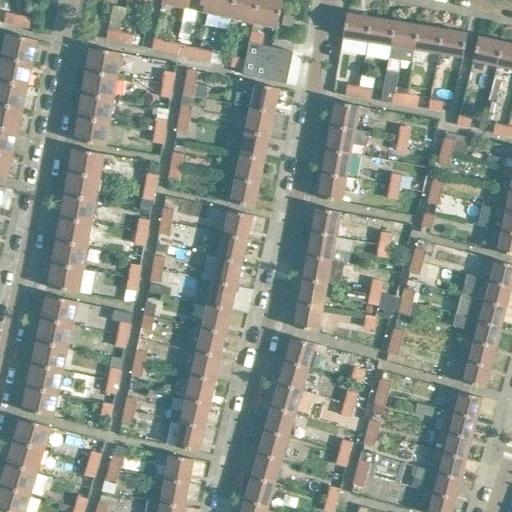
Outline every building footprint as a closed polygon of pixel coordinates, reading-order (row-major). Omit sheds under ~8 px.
[(207,13),(209,0),(185,0),(184,8),(207,13)] [(230,18),(234,0),(209,0),(207,13),(204,25),(227,30),(230,18)] [(253,23),(257,0),(234,0),(230,18),(253,23)] [(276,28),(282,0),(257,0),(253,23),(276,28)] [(16,24),(18,14),(6,11),(4,22),(16,24)] [(30,16),(18,14),(16,24),(28,27),(30,16)] [(366,41),(370,18),(346,14),(342,38),(366,41)] [(281,25),(292,27),(293,17),(283,15),(281,25)] [(390,45),(393,21),(370,18),(366,41),(390,45)] [(412,61),(417,25),(393,21),(390,45),(388,57),(412,61)] [(437,54),(441,29),(417,25),(412,61),(436,65),(437,54)] [(118,40),(120,31),(109,28),(106,38),(118,40)] [(462,57),(466,33),(441,29),(437,54),(462,57)] [(271,48),(273,40),(274,35),(252,30),(249,43),(271,48)] [(133,33),(120,31),(118,40),(131,43),(133,33)] [(32,63),(37,41),(37,40),(6,33),(1,56),(32,63)] [(496,66),(501,42),(478,37),(473,60),(496,66)] [(174,53),(177,43),(154,38),(152,48),(174,53)] [(511,69),(511,44),(501,42),(496,66),(511,69)] [(197,58),(199,48),(177,43),(174,53),(197,58)] [(292,52),(271,48),(249,43),(245,59),(243,68),(242,74),(286,84),(292,52)] [(117,76),(121,53),(90,47),(85,71),(117,76)] [(212,51),(199,48),(197,58),(210,61),(212,51)] [(0,80),(27,86),(32,63),(1,56),(0,60),(0,80)] [(243,68),(245,59),(233,56),(231,66),(243,68)] [(399,69),(386,67),(381,100),(404,104),(406,94),(395,92),(399,69)] [(193,96),(197,71),(187,69),(183,94),(193,96)] [(113,100),(117,76),(85,71),(82,94),(113,100)] [(164,71),(162,84),(172,85),(175,73),(164,71)] [(0,103),(22,109),(27,86),(0,80),(0,103)] [(170,98),(172,85),(162,84),(160,96),(170,98)] [(273,113),(279,89),(255,84),(253,95),(243,93),(241,104),(250,107),(250,108),(273,113)] [(357,96),(359,86),(347,84),(345,94),(357,96)] [(371,88),(359,86),(357,96),(369,98),(371,88)] [(109,122),(113,100),(82,94),(78,117),(109,122)] [(418,96),(406,94),(404,104),(416,106),(418,96)] [(440,111),(442,100),(430,98),(428,109),(440,111)] [(355,130),(359,106),(335,102),(330,126),(355,130)] [(387,113),(414,119),(417,108),(389,102),(387,113)] [(0,127),(16,131),(22,109),(0,103),(0,127)] [(191,107),(181,105),(178,118),(189,120),(191,107)] [(268,136),(273,113),(250,108),(245,131),(268,136)] [(105,146),(109,122),(78,117),(74,141),(105,146)] [(474,119),(463,117),(462,117),(460,127),(472,129),(474,119)] [(167,120),(166,120),(156,118),(154,130),(164,132),(167,120)] [(187,132),(189,120),(178,118),(176,130),(187,132)] [(507,136),(509,127),(497,125),(495,134),(507,136)] [(351,144),(366,147),(368,133),(355,130),(330,126),(326,150),(350,154),(351,144)] [(400,126),(398,138),(408,140),(410,128),(400,126)] [(0,150),(11,153),(16,131),(0,127),(0,150)] [(162,143),(164,132),(154,130),(152,142),(162,143)] [(263,160),(268,136),(245,131),(240,155),(263,160)] [(405,153),(408,140),(398,138),(395,151),(405,153)] [(454,141),(444,139),(441,150),(451,153),(454,141)] [(100,177),(104,154),(73,149),(68,172),(100,177)] [(0,176),(6,178),(11,153),(0,150),(0,176)] [(345,178),(350,154),(326,150),(322,174),(345,178)] [(447,165),(451,153),(441,150),(437,163),(447,165)] [(182,154),(173,153),(170,166),(180,168),(182,154)] [(431,169),(433,157),(410,153),(408,165),(431,169)] [(258,184),(263,160),(240,155),(235,179),(258,184)] [(178,179),(180,168),(170,166),(168,178),(178,179)] [(511,190),(511,169),(504,168),(502,177),(511,179),(510,190),(511,190)] [(95,200),(100,177),(68,172),(64,194),(95,200)] [(154,186),(157,174),(146,173),(144,185),(154,186)] [(358,195),(360,181),(345,178),(322,174),(317,198),(341,202),(343,192),(358,195)] [(391,175),(389,186),(398,188),(401,176),(391,175)] [(254,207),(258,184),(235,179),(230,202),(254,207)] [(443,182),(434,179),(431,192),(440,194),(443,182)] [(150,210),(154,186),(144,185),(140,208),(150,210)] [(396,200),(398,188),(389,186),(386,199),(396,200)] [(511,211),(511,190),(510,190),(500,188),(498,198),(508,200),(506,210),(511,211)] [(437,207),(440,194),(431,192),(427,204),(437,207)] [(91,223),(95,200),(64,194),(60,218),(91,223)] [(335,236),(339,212),(315,207),(311,231),(335,236)] [(146,232),(150,210),(140,208),(136,231),(146,232)] [(173,210),(163,208),(161,221),(171,223),(173,210)] [(511,211),(506,210),(496,208),(492,229),(511,233),(511,211)] [(247,240),(252,216),(228,210),(223,234),(247,240)] [(431,228),(434,217),(424,214),(421,226),(431,228)] [(87,246),(91,223),(60,218),(56,240),(87,246)] [(169,235),(171,223),(161,221),(159,233),(169,235)] [(511,255),(511,233),(492,229),(490,239),(500,240),(497,252),(511,255)] [(142,256),(146,232),(136,231),(132,254),(142,256)] [(351,251),(353,239),(335,236),(311,231),(307,255),(331,260),(333,248),(351,251)] [(381,231),(379,243),(390,245),(392,233),(381,231)] [(247,240),(223,234),(212,232),(207,255),(241,263),(247,240)] [(83,269),(87,246),(56,240),(52,264),(83,269)] [(387,257),(390,245),(379,243),(376,255),(387,257)] [(425,251),(415,249),(412,261),(422,264),(425,251)] [(236,287),(241,263),(207,255),(202,277),(213,279),(212,281),(236,287)] [(340,285),(344,262),(331,260),(307,255),(302,279),(326,283),(340,285)] [(165,258),(154,256),(152,268),(163,271),(165,258)] [(511,286),(511,282),(511,265),(485,258),(483,268),(493,270),(490,281),(511,286)] [(419,275),(422,264),(412,261),(409,273),(419,275)] [(79,292),(83,269),(52,264),(48,287),(79,292)] [(141,267),(140,266),(130,265),(128,277),(138,279),(141,267)] [(161,282),(163,271),(152,268),(150,281),(161,282)] [(506,307),(511,286),(490,281),(465,274),(462,284),(477,288),(475,298),(506,307)] [(136,291),(138,279),(128,277),(126,289),(136,291)] [(322,307),(326,283),(302,279),(298,303),(322,307)] [(372,279),(370,291),(380,293),(382,281),(372,279)] [(231,310),(236,287),(212,281),(207,304),(231,310)] [(404,290),(401,302),(411,304),(414,292),(404,290)] [(378,305),(380,293),(370,291),(368,303),(378,305)] [(72,325),(77,301),(46,295),(41,318),(72,325)] [(500,327),(506,307),(475,298),(462,295),(457,315),(500,327)] [(408,316),(411,304),(401,302),(398,313),(408,316)] [(157,305),(146,303),(144,315),(154,318),(157,305)] [(317,331),(322,307),(298,303),(294,327),(317,331)] [(345,303),(343,312),(358,316),(361,307),(345,303)] [(225,333),(231,310),(207,304),(202,328),(225,333)] [(132,313),(114,309),(112,321),(120,322),(117,334),(127,336),(132,313)] [(152,330),(154,318),(144,315),(141,328),(152,330)] [(373,329),(375,317),(366,315),(363,327),(373,329)] [(495,347),(500,327),(457,315),(454,325),(467,328),(464,339),(495,347)] [(68,347),(72,325),(41,318),(36,341),(68,347)] [(220,357),(225,333),(202,328),(196,351),(220,357)] [(404,332),(394,330),(391,341),(400,344),(404,332)] [(125,348),(127,336),(117,334),(115,346),(125,348)] [(308,368),(315,344),(291,337),(285,360),(308,368)] [(490,367),(495,347),(464,339),(461,348),(471,351),(468,361),(490,367)] [(63,370),(68,347),(36,341),(32,363),(63,370)] [(397,356),(400,344),(391,341),(387,354),(397,356)] [(147,352),(136,350),(134,363),(144,365),(147,352)] [(215,380),(217,369),(220,357),(196,351),(191,375),(215,380)] [(401,355),(400,362),(431,367),(432,361),(401,355)] [(484,388),(489,369),(490,367),(468,361),(458,359),(456,368),(466,371),(463,383),(484,388)] [(301,391),(308,369),(308,368),(285,360),(278,384),(301,391)] [(58,393),(63,370),(32,363),(27,387),(58,393)] [(142,378),(144,365),(134,363),(131,375),(142,378)] [(364,369),(362,369),(354,367),(351,379),(360,382),(364,369)] [(118,381),(120,370),(111,368),(108,380),(118,381)] [(210,403),(215,380),(191,375),(186,398),(210,403)] [(115,394),(118,381),(108,380),(105,392),(115,394)] [(391,382),(381,380),(378,392),(388,395),(391,382)] [(295,414),(301,391),(278,384),(271,407),(295,414)] [(53,416),(58,393),(27,387),(22,410),(53,416)] [(348,390),(344,402),(354,404),(357,393),(348,390)] [(476,418),(481,398),(451,390),(445,410),(476,418)] [(385,406),(388,395),(378,392),(375,404),(385,406)] [(138,399),(127,397),(125,409),(135,411),(138,399)] [(204,428),(210,403),(186,398),(180,422),(204,428)] [(113,404),(103,402),(101,414),(110,416),(111,416),(113,404)] [(350,417),(354,404),(344,402),(341,414),(350,417)] [(288,437),(295,414),(271,407),(265,430),(288,437)] [(132,424),(135,411),(125,409),(122,422),(132,424)] [(471,438),(476,418),(445,410),(440,430),(471,438)] [(43,450),(50,427),(20,418),(13,441),(43,450)] [(380,424),(370,421),(367,433),(377,436),(380,424)] [(199,451),(204,428),(180,422),(175,446),(199,451)] [(281,460),(288,437),(265,430),(258,453),(281,460)] [(465,458),(471,438),(440,430),(435,450),(465,458)] [(374,447),(377,436),(367,433),(364,445),(374,447)] [(342,440),(339,452),(349,455),(352,443),(342,440)] [(37,472),(43,450),(13,441),(7,463),(37,472)] [(460,478),(465,458),(435,450),(432,459),(442,462),(439,473),(460,478)] [(102,454),(101,454),(92,451),(88,463),(98,466),(102,454)] [(344,471),(349,455),(339,452),(334,469),(344,471)] [(275,483),(281,460),(258,453),(251,477),(275,483)] [(188,483),(192,459),(169,455),(164,479),(188,483)] [(113,456),(109,467),(119,470),(123,459),(113,456)] [(397,478),(401,462),(377,456),(373,471),(397,478)] [(370,463),(360,460),(357,472),(367,475),(370,463)] [(0,485),(30,494),(37,472),(7,463),(0,484),(0,485)] [(94,478),(98,466),(88,463),(84,475),(94,478)] [(116,483),(119,470),(109,467),(106,480),(116,483)] [(460,478),(439,473),(426,469),(421,490),(424,491),(455,499),(460,478)] [(364,487),(367,475),(357,472),(354,485),(364,487)] [(268,506),(275,483),(251,477),(245,500),(268,506)] [(184,507),(188,483),(164,479),(160,503),(184,507)] [(0,509),(8,511),(24,511),(30,494),(0,485),(0,509)] [(336,501),(340,489),(330,487),(327,499),(336,501)] [(451,511),(455,499),(424,491),(421,500),(431,502),(428,511),(451,511)] [(84,511),(88,499),(78,496),(74,508),(84,511)] [(327,511),(333,511),(336,501),(327,499),(324,511),(327,511)] [(266,511),(268,506),(245,500),(241,511),(266,511)] [(182,511),(184,507),(160,503),(148,501),(146,511),(182,511)] [(106,511),(109,505),(99,502),(96,511),(106,511)]
